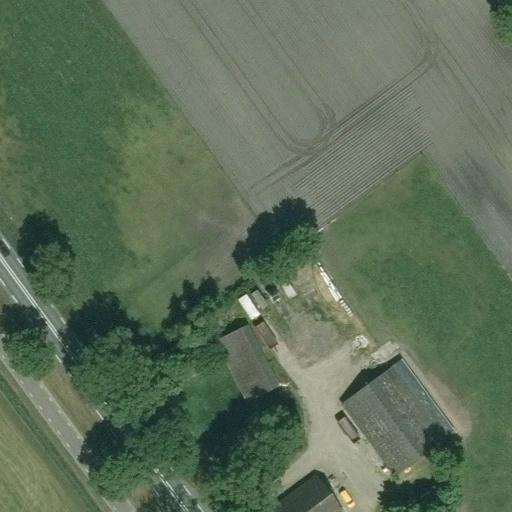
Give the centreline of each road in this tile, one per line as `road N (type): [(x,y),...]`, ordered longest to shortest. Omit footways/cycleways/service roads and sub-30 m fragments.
road 1 (primary): [(186,511),(0,256)]
road 2 (unclassified): [(123,511),(0,341)]
